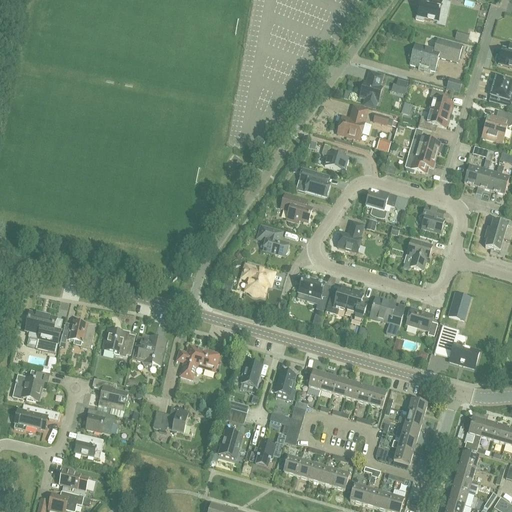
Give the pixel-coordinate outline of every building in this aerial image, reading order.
[(418,11),(416,21),(423,22),(424,20),(437,24),(439,15),(446,17),(448,9),(446,9),(448,3),(435,0),(434,0),(428,0),(427,6),(424,5),(422,4),(421,4),(421,5),(421,7),(420,12),(418,11)] [(443,42),(440,52),(415,45),(410,66),(435,73),(439,59),(458,64),(463,47),(443,42)] [(511,53),(509,52),(503,51),(503,52),(501,52),(499,60),(500,61),(499,66),(509,68),(509,69),(511,69),(511,53)] [(375,110),(377,103),(378,104),(382,89),(380,88),(383,77),(370,74),(367,84),(364,84),(363,87),(361,89),(360,94),(361,96),(360,99),(366,100),(364,107),(375,110)] [(511,82),(496,77),(490,97),(500,100),(499,106),(511,109),(511,97),(511,91),(511,82)] [(459,95),(463,83),(449,79),(446,91),(459,95)] [(408,84),(398,81),(396,87),(398,88),(397,94),(404,96),(408,84)] [(430,112),(449,117),(453,105),(443,102),(445,95),(432,92),(430,98),(433,100),(430,112)] [(367,112),(353,108),(351,117),(353,117),(351,121),(342,118),(337,136),(360,142),(365,125),(363,124),(364,120),(365,120),(367,112)] [(449,117),(430,112),(427,120),(421,118),(418,129),(431,133),(433,126),(446,130),(449,117)] [(511,124),(511,116),(498,112),(496,119),(490,117),(488,124),(486,123),(481,140),(502,146),(507,130),(505,129),(507,123),(511,124)] [(389,120),(375,116),(374,123),(387,127),(389,120)] [(416,131),(411,150),(437,158),(440,145),(427,141),(429,135),(416,131)] [(344,173),(348,160),(335,157),(337,150),(324,146),(322,155),(323,158),(327,159),(325,167),(344,173)] [(488,152),(475,149),(473,156),(486,160),(488,152)] [(437,158),(411,150),(405,169),(407,170),(406,173),(413,175),(414,172),(425,175),(427,168),(433,170),(437,158)] [(485,162),(483,170),(477,189),(491,193),(496,174),(488,172),(491,163),(485,162)] [(477,189),(483,170),(469,166),(464,185),(477,189)] [(498,167),(496,174),(491,193),(504,197),(510,178),(502,176),(504,169),(498,167)] [(326,199),(330,186),(327,186),(329,179),(303,171),(300,179),(301,182),(308,184),(305,193),(326,199)] [(397,198),(384,194),(382,200),(369,196),(365,208),(384,214),(386,207),(394,209),(397,198)] [(289,212),(287,222),(298,225),(299,222),(308,225),(312,211),(305,209),(307,203),(285,196),(281,210),(289,212)] [(444,214),(437,212),(426,209),(424,216),(418,219),(422,227),(422,230),(440,236),(444,222),(442,221),(444,214)] [(488,229),(486,235),(503,240),(507,228),(511,228),(511,223),(500,220),(499,224),(493,223),(491,230),(488,229)] [(360,240),(364,227),(352,224),(348,237),(342,235),(341,237),(340,237),(339,241),(340,242),(338,249),(358,255),(362,241),(360,240)] [(266,243),(263,252),(285,259),(286,256),(287,255),(288,254),(289,252),(289,250),(288,249),(289,246),(280,244),(283,234),(261,228),(257,241),(266,243)] [(503,240),(486,235),(485,241),(487,241),(485,249),(491,251),(490,255),(504,259),(505,254),(500,253),(503,240)] [(423,272),(428,256),(429,256),(430,256),(432,247),(412,241),(407,256),(413,258),(410,268),(423,272)] [(246,293),(250,294),(251,295),(251,296),(252,297),(253,297),(254,297),(254,298),(255,298),(256,298),(257,298),(258,297),(259,297),(264,298),(267,287),(271,288),(275,275),(246,267),(242,280),(249,282),(246,293)] [(316,311),(323,313),(330,289),(324,287),(325,285),(303,279),(301,286),(299,285),(297,292),(299,293),(297,300),(318,306),(316,311)] [(346,313),(351,293),(339,290),(336,301),(330,299),(326,314),(337,317),(339,311),(346,313)] [(351,293),(346,313),(353,315),(351,321),(362,324),(366,310),(360,308),(363,297),(351,293)] [(448,318),(464,322),(471,299),(455,295),(448,318)] [(399,331),(403,316),(393,313),(395,306),(376,300),(370,319),(381,322),(384,320),(390,322),(388,328),(399,331)] [(434,338),(438,325),(432,324),(434,317),(411,310),(406,326),(429,333),(428,336),(434,338)] [(58,345),(61,332),(54,331),(57,320),(30,314),(30,316),(28,316),(26,325),(28,325),(26,333),(30,334),(29,338),(38,341),(36,350),(55,355),(57,345),(58,345)] [(74,321),(69,342),(76,344),(76,343),(82,344),(81,349),(90,351),(96,326),(84,323),(83,325),(79,324),(79,322),(74,321)] [(464,368),(474,371),(479,354),(455,347),(459,333),(442,328),(437,347),(453,352),(449,363),(459,366),(459,367),(464,368)] [(131,358),(135,339),(130,338),(131,334),(118,331),(118,333),(109,331),(107,340),(106,339),(103,351),(115,354),(114,357),(126,360),(127,357),(131,358)] [(63,334),(60,348),(65,349),(66,345),(68,336),(63,334)] [(145,369),(151,365),(160,368),(166,342),(144,337),(143,341),(137,339),(133,358),(138,360),(138,362),(142,363),(145,369)] [(176,363),(184,365),(180,377),(192,381),(196,368),(215,373),(220,355),(192,347),(190,355),(179,351),(176,363)] [(51,368),(57,370),(59,359),(52,357),(51,368)] [(243,384),(256,388),(257,387),(259,388),(261,382),(259,381),(263,367),(259,367),(260,365),(253,362),(252,364),(249,363),(247,371),(245,370),(243,377),(245,378),(243,384)] [(294,392),(296,385),(294,384),(296,377),(291,376),(291,374),(284,372),(283,374),(282,373),(276,394),(289,398),(288,402),(293,403),(297,392),(294,392)] [(47,392),(50,377),(33,373),(31,381),(19,378),(15,395),(21,397),(21,399),(39,403),(42,391),(47,392)] [(321,393),(326,377),(314,373),(309,389),(321,393)] [(338,380),(326,377),(321,393),(333,396),(338,380)] [(350,384),(338,380),(333,396),(346,400),(350,384)] [(110,416),(116,418),(122,419),(124,413),(128,395),(115,392),(117,386),(94,381),(92,388),(102,391),(99,407),(112,410),(110,416)] [(350,384),(346,400),(358,404),(362,387),(350,384)] [(362,387),(358,404),(370,407),(374,391),(362,387)] [(387,395),(374,391),(370,407),(382,411),(387,395)] [(229,402),(227,409),(236,412),(247,415),(249,409),(249,408),(229,402)] [(412,402),(408,415),(424,419),(428,407),(412,402)] [(295,409),(306,412),(308,406),(297,403),(295,409)] [(15,425),(14,430),(26,433),(27,428),(40,431),(44,432),(47,419),(49,421),(59,423),(61,415),(55,414),(24,406),(22,412),(18,411),(15,425)] [(163,415),(159,431),(166,433),(167,430),(172,431),(172,433),(174,437),(177,434),(184,436),(187,420),(192,417),(189,413),(183,412),(181,408),(177,410),(171,409),(170,417),(168,416),(164,415),(163,415)] [(232,423),(236,412),(227,409),(224,420),(232,423)] [(295,409),(293,415),(305,418),(306,412),(295,409)] [(116,418),(110,416),(99,414),(98,420),(90,418),(87,432),(101,435),(101,434),(110,436),(112,425),(115,425),(116,418)] [(305,418),(293,415),(292,420),(303,424),(305,418)] [(408,415),(405,427),(421,431),(424,419),(408,415)] [(303,424),(292,420),(290,426),(301,429),(303,424)] [(481,440),(485,424),(473,420),(468,437),(481,440)] [(498,427),(485,424),(481,440),(493,444),(498,427)] [(290,426),(288,432),(300,435),(301,429),(290,426)] [(421,431),(405,427),(401,439),(417,443),(421,431)] [(510,431),(498,427),(493,444),(505,447),(510,431)] [(243,437),(226,432),(219,455),(236,460),(243,437)] [(300,435),(288,432),(286,437),(298,441),(300,435)] [(100,461),(104,441),(83,437),(82,443),(78,442),(75,455),(100,461)] [(298,441),(286,437),(285,444),(296,447),(298,441)] [(401,439),(398,451),(414,456),(417,443),(401,439)] [(256,450),(255,455),(254,455),(257,456),(258,457),(256,466),(268,469),(270,460),(272,461),(273,458),(280,460),(284,446),(283,446),(276,444),(275,447),(261,443),(258,451),(256,450)] [(414,456),(398,451),(394,464),(410,468),(414,456)] [(463,454),(460,467),(475,471),(479,459),(463,454)] [(296,478),(301,463),(289,459),(284,475),(296,478)] [(301,463),(296,478),(308,482),(313,466),(301,463)] [(325,470),(313,466),(308,482),(320,486),(325,470)] [(475,471),(460,467),(456,479),(472,483),(475,471)] [(61,468),(59,477),(62,478),(60,487),(73,490),(71,495),(84,498),(88,480),(80,478),(80,477),(73,475),(74,471),(61,468)] [(337,473),(325,470),(320,486),(332,489),(337,473)] [(372,475),(371,475),(371,477),(378,479),(379,477),(381,473),(373,471),(372,475)] [(337,473),(332,489),(344,493),(349,477),(337,473)] [(472,483),(456,479),(452,491),(468,495),(472,483)] [(362,507),(367,491),(355,487),(350,503),(362,507)] [(379,495),(367,491),(362,507),(375,510),(379,495)] [(452,491),(449,503),(464,507),(468,495),(452,491)] [(53,498),(50,511),(54,511),(75,511),(77,506),(82,508),(84,498),(71,495),(65,494),(63,501),(53,498)] [(488,501),(492,504),(496,497),(493,494),(488,501)] [(379,495),(375,510),(379,511),(387,511),(391,498),(379,495)] [(391,498),(387,511),(400,511),(404,502),(391,498)] [(496,511),(500,511),(506,503),(500,499),(494,510),(496,511)] [(492,504),(488,501),(484,508),(487,511),(492,504)] [(46,511),(48,503),(41,502),(39,511),(46,511)] [(449,503),(445,511),(463,511),(464,507),(449,503)] [(507,511),(511,506),(506,503),(500,511),(507,511)]
